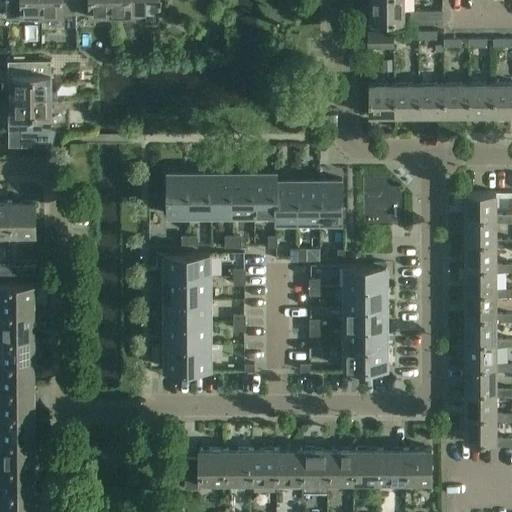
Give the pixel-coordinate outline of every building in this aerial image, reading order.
[(6,0),(7,17),(22,17),(22,15),(37,15),(38,20),(42,20),(42,0),(6,0)] [(42,0),(42,20),(47,20),(47,15),(63,15),(64,17),(72,17),(73,14),(75,14),(76,14),(75,0),(42,0)] [(75,0),(76,14),(89,13),(89,14),(106,15),(106,20),(110,19),(109,0),(75,0)] [(109,0),(110,19),(116,19),(116,15),(131,15),(147,15),(147,14),(147,1),(159,1),(159,0),(109,0)] [(405,0),(370,0),(370,19),(405,19),(405,0)] [(411,10),(411,23),(443,23),(443,9),(411,10)] [(394,46),(394,38),(394,30),(369,30),(369,46),(394,46)] [(394,30),(394,38),(412,38),(413,30),(394,30)] [(419,38),(437,38),(437,30),(419,30),(419,38)] [(488,46),(488,37),(469,38),(469,46),(488,46)] [(511,45),(511,37),(494,37),(494,46),(511,45)] [(463,46),(463,38),(444,38),(445,46),(463,46)] [(12,75),(12,95),(58,94),(58,89),(53,89),(53,82),(53,73),(52,73),(52,60),(9,60),(9,75),(12,75)] [(511,81),(493,82),(493,113),(511,113),(511,81)] [(75,82),(53,82),(53,89),(58,89),(58,94),(76,94),(75,82)] [(420,83),(419,114),(441,114),(443,114),(443,82),(420,83)] [(468,82),(443,82),(443,114),(469,113),(468,82)] [(492,82),(468,82),(469,113),(470,114),(493,113),(493,82),(492,82)] [(369,114),(394,114),(394,83),(369,83),(369,114)] [(394,83),(394,114),(419,114),(419,83),(394,83)] [(53,99),(58,99),(58,94),(12,95),(12,114),(9,114),(9,129),(22,129),(22,144),(22,146),(53,146),(57,129),(52,127),(52,116),(53,116),(53,99)] [(22,129),(9,129),(9,144),(22,144),(22,129)] [(165,200),(165,213),(166,213),(190,213),(190,171),(167,171),(167,200),(165,200)] [(190,171),(190,213),(211,213),(211,171),(190,171)] [(211,171),(211,213),(233,213),(233,171),(211,171)] [(233,171),(233,213),(255,212),(254,171),(233,171)] [(254,171),(255,212),(275,212),(276,212),(276,178),(277,178),(277,171),(254,171)] [(276,212),(275,212),(275,220),(299,220),(299,178),(277,178),(276,178),(276,212)] [(299,178),(299,220),(320,220),(320,178),(299,178)] [(320,178),(320,220),(343,220),(344,220),(344,207),(342,207),(342,178),(320,178)] [(465,191),(465,217),(498,217),(498,222),(511,221),(511,213),(497,213),(497,191),(465,191)] [(10,201),(0,200),(0,234),(10,234),(10,201)] [(11,201),(10,201),(10,234),(13,234),(36,234),(36,201),(13,201),(11,201)] [(465,217),(465,241),(498,242),(498,247),(511,246),(511,237),(498,238),(498,222),(498,217),(465,217)] [(465,241),(465,267),(498,267),(498,271),(511,271),(511,262),(498,263),(498,247),(498,242),(465,241)] [(210,251),(165,251),(165,275),(210,275),(210,251)] [(374,264),(344,264),(344,285),(386,285),(386,264),(386,261),(374,261),(374,264)] [(0,265),(0,264),(0,274),(10,274),(10,265),(9,265),(0,265)] [(11,265),(10,265),(10,274),(11,274),(37,274),(37,265),(11,265)] [(465,267),(465,291),(498,292),(498,297),(511,297),(511,287),(498,287),(498,271),(498,267),(465,267)] [(210,275),(165,275),(165,277),(165,298),(210,298),(210,278),(210,277),(210,275)] [(244,275),(234,275),(234,282),(234,283),(244,283),(244,282),(244,275)] [(0,283),(0,310),(34,310),(34,283),(0,283)] [(386,285),(344,285),(344,306),(386,306),(386,285)] [(465,291),(465,316),(498,316),(498,321),(511,320),(511,312),(498,312),(498,297),(498,292),(465,291)] [(210,298),(165,298),(165,320),(210,320),(210,298)] [(386,306),(344,306),(344,327),(386,327),(386,306)] [(0,310),(0,336),(34,336),(34,310),(0,310)] [(465,316),(465,341),(498,341),(498,346),(511,345),(511,337),(498,337),(498,321),(498,316),(465,316)] [(210,320),(165,320),(165,342),(210,341),(210,320)] [(386,327),(344,327),(345,345),(386,345),(386,327)] [(0,336),(0,361),(34,361),(34,336),(0,336)] [(210,341),(165,342),(165,367),(198,367),(198,370),(210,369),(210,368),(210,341)] [(465,341),(465,366),(498,366),(498,371),(511,370),(511,361),(498,362),(498,346),(498,341),(465,341)] [(386,345),(345,345),(345,348),(345,369),(345,371),(345,372),(357,372),(357,369),(386,369),(386,367),(386,349),(386,348),(386,345)] [(0,361),(1,387),(35,386),(34,361),(0,361)] [(465,366),(465,391),(498,391),(498,395),(511,395),(511,386),(498,387),(498,371),(498,366),(465,366)] [(1,387),(1,413),(35,413),(35,386),(1,387)] [(465,391),(466,416),(498,416),(498,420),(511,420),(511,411),(498,412),(498,395),(498,391),(465,391)] [(1,413),(1,439),(35,439),(35,413),(1,413)] [(466,416),(466,441),(496,441),(496,445),(511,444),(511,436),(498,436),(498,420),(498,416),(466,416)] [(1,439),(1,463),(35,464),(35,439),(1,439)] [(303,446),(277,447),(277,452),(277,482),(303,482),(303,448),(303,446)] [(328,446),(303,446),(303,448),(303,482),(303,491),(328,491),(328,482),(328,446)] [(354,446),(328,446),(328,482),(354,482),(354,446)] [(380,446),(354,446),(354,482),(380,482),(380,446)] [(405,446),(380,446),(380,482),(405,482),(405,446)] [(432,446),(405,446),(405,482),(432,481),(432,446)] [(200,457),(186,457),(186,487),(201,487),(201,482),(225,482),(225,447),(200,447),(200,457)] [(226,447),(225,447),(225,482),(226,482),(251,482),(251,447),(226,447)] [(252,447),(251,447),(251,482),(252,482),(277,482),(277,452),(277,447),(252,447)] [(0,471),(0,488),(1,489),(35,489),(35,464),(1,463),(1,471),(0,471)] [(1,489),(1,490),(1,505),(1,511),(35,511),(35,505),(35,489),(21,489),(1,489)]
